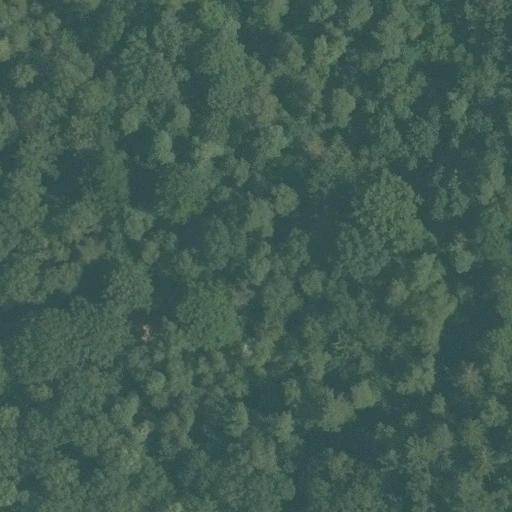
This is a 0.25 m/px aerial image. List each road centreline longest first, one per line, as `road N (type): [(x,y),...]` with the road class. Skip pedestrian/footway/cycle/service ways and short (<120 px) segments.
road 1 (track): [(329,511),(79,418),(4,325)]
road 2 (track): [(4,325),(188,0)]
